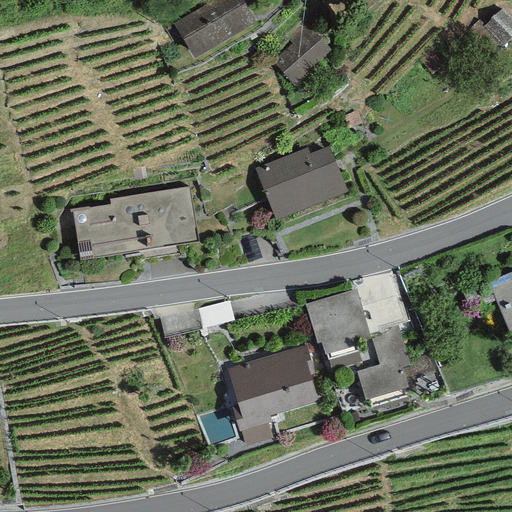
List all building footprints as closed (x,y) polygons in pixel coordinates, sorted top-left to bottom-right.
[(240,0),(219,0),(173,26),(194,62),(256,27),(240,0)] [(505,47),(511,38),(511,11),(505,6),(484,30),(505,47)] [(331,54),(306,23),(286,40),(292,48),(272,63),(292,89),(311,75),(308,72),(331,54)] [(308,150),(254,171),(275,226),(347,198),(329,150),(310,157),(308,150)] [(189,191),(110,202),(110,206),(73,212),(78,247),(90,245),(93,263),(139,256),(139,262),(178,257),(178,251),(198,248),(189,191)] [(511,273),(487,284),(511,343),(511,342),(511,273)] [(356,291),(305,306),(316,347),(320,346),(325,358),(354,350),(356,349),(361,346),(366,341),(369,337),(369,333),(356,291)] [(384,334),(372,338),(379,367),(356,374),(365,405),(405,391),(398,371),(410,367),(397,326),(390,328),(384,334)] [(299,356),(230,379),(248,431),(317,408),(299,356)]
